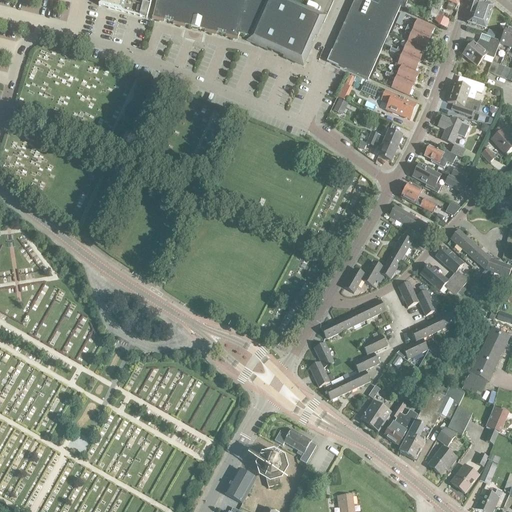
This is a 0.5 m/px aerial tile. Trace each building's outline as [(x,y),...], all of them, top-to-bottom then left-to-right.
[(100,0),(99,6),(147,20),(152,0),(100,0)] [(157,0),(152,21),(238,39),(239,35),(248,37),(247,41),(267,50),(268,49),(284,56),(283,57),(303,66),(312,46),(316,37),(325,17),(305,8),(305,9),(288,2),(289,0),(288,0),(157,0)] [(355,0),(328,63),(349,72),(383,5),(385,0),(355,0)] [(385,0),(383,5),(398,12),(401,7),(404,9),(408,0),(385,0)] [(437,0),(434,6),(441,9),(444,2),(440,0),(437,0)] [(446,0),(445,2),(449,4),(447,8),(455,11),(456,7),(457,8),(460,0),(459,0),(446,0)] [(493,7),(483,4),(484,3),(476,1),(468,24),(485,30),(493,7)] [(398,12),(383,5),(349,72),(368,81),(384,45),(384,44),(386,39),(398,12)] [(431,14),(430,17),(436,20),(437,17),(438,16),(441,9),(434,6),(431,14)] [(438,16),(437,17),(436,20),(435,22),(439,26),(447,29),(450,21),(443,18),(442,18),(438,16)] [(408,26),(407,27),(406,29),(430,40),(435,29),(417,21),(413,29),(408,26)] [(511,29),(506,28),(500,43),(500,44),(509,48),(511,42),(511,29)] [(430,40),(406,29),(405,32),(411,35),(407,43),(425,51),(430,40)] [(384,44),(384,45),(390,48),(393,42),(386,39),(384,44)] [(480,41),(476,46),(473,43),(463,56),(477,67),(482,61),(487,63),(492,65),(493,63),(494,61),(500,44),(500,43),(491,39),(489,44),(480,41)] [(407,43),(404,51),(398,48),(397,51),(420,61),(425,51),(407,43)] [(420,61),(397,51),(396,51),(395,54),(401,57),(397,65),(401,67),(415,73),(416,72),(420,61)] [(493,63),(492,65),(489,73),(498,77),(502,67),(493,63)] [(398,75),(392,72),(390,75),(389,78),(395,81),(396,77),(414,85),(419,74),(416,72),(415,73),(401,67),(398,75)] [(511,71),(502,67),(498,77),(507,81),(511,71)] [(349,77),(345,86),(351,88),(354,83),(355,79),(349,77)] [(395,81),(389,78),(386,86),(391,89),(409,97),(414,85),(396,77),(395,81)] [(374,98),(378,89),(365,83),(361,93),(374,98)] [(454,83),(451,93),(468,99),(470,91),(477,93),(482,95),(482,92),(484,88),(484,87),(472,83),(470,89),(458,85),(454,83)] [(343,85),(338,98),(347,102),(352,89),(351,88),(345,86),(343,85)] [(386,92),(383,99),(381,104),(388,107),(387,111),(410,121),(416,105),(386,92)] [(451,93),(447,104),(453,105),(465,109),(463,115),(472,118),(474,112),(472,111),(475,101),(468,99),(451,93)] [(346,103),(339,100),(331,114),(339,118),(346,103)] [(503,102),(496,100),(494,108),(500,110),(503,102)] [(450,121),(442,118),(438,127),(447,131),(443,140),(454,145),(458,136),(465,138),(469,127),(451,119),(450,121)] [(486,118),(484,124),(493,126),(495,121),(486,118)] [(483,125),(481,131),(487,134),(490,128),(483,125)] [(495,132),(498,136),(492,141),(505,156),(511,149),(511,142),(510,140),(511,137),(511,132),(507,127),(503,131),(503,130),(502,131),(500,128),(495,132)] [(378,136),(378,135),(371,132),(369,138),(397,150),(402,138),(389,132),(386,139),(378,136)] [(397,150),(369,138),(366,145),(373,148),(373,147),(381,150),(378,157),(392,163),(397,150)] [(461,159),(462,159),(462,158),(466,151),(455,145),(451,153),(461,159)] [(430,147),(425,158),(432,161),(431,163),(444,170),(445,168),(447,164),(452,166),(457,157),(445,152),(444,155),(430,147)] [(496,159),(488,149),(481,155),(489,165),(496,159)] [(472,154),(466,151),(462,158),(468,162),(472,154)] [(441,177),(428,170),(420,166),(413,178),(427,186),(425,188),(438,195),(442,187),(437,185),(441,177)] [(468,176),(455,170),(452,176),(464,183),(468,176)] [(449,177),(445,184),(464,194),(467,187),(465,186),(449,177)] [(422,202),(418,200),(422,192),(408,185),(401,199),(415,206),(420,208),(432,215),(437,206),(424,199),(422,202)] [(200,191),(190,187),(182,204),(192,209),(200,191)] [(408,229),(414,218),(395,207),(389,218),(408,229)] [(414,218),(408,229),(427,240),(434,229),(414,218)] [(467,255),(475,246),(459,231),(451,240),(467,255)] [(405,233),(403,237),(412,242),(414,238),(409,235),(406,233),(405,233)] [(403,236),(391,256),(402,262),(413,242),(412,242),(403,237),(403,236)] [(475,246),(467,255),(485,271),(491,260),(475,246)] [(451,278),(463,288),(469,282),(457,272),(464,265),(444,248),(436,258),(455,274),(451,278)] [(511,255),(504,254),(502,260),(511,262),(511,255)] [(384,269),(383,268),(380,275),(390,281),(402,262),(391,256),(384,269)] [(511,267),(491,260),(485,271),(508,279),(511,269),(511,267)] [(373,262),(366,276),(362,282),(372,288),(380,275),(383,268),(373,262)] [(463,288),(451,278),(448,282),(429,265),(420,275),(440,292),(444,288),(455,297),(463,288)] [(362,282),(366,276),(355,269),(344,289),(354,295),(362,282)] [(477,273),(473,277),(478,282),(482,277),(477,273)] [(495,281),(492,285),(498,290),(502,286),(495,281)] [(419,304),(416,297),(409,284),(398,289),(408,309),(419,304)] [(424,286),(419,288),(422,295),(427,292),(429,291),(426,286),(425,287),(424,286)] [(416,297),(419,304),(426,318),(436,313),(428,296),(427,292),(422,295),(416,297)] [(381,301),(361,311),(366,322),(386,312),(381,301)] [(511,309),(503,305),(492,328),(511,337),(511,334),(511,309)] [(361,311),(341,320),(346,331),(366,322),(361,311)] [(431,323),(436,334),(456,324),(451,313),(431,323)] [(346,331),(341,320),(321,330),(326,341),(346,331)] [(436,334),(431,323),(411,332),(416,343),(423,340),(436,334)] [(489,383),(511,337),(492,328),(470,374),(489,383)] [(310,347),(317,335),(311,331),(304,344),(310,347)] [(367,357),(374,354),(388,347),(383,337),(379,338),(375,340),(362,346),(367,357)] [(423,340),(416,343),(403,350),(408,361),(428,351),(423,340)] [(321,363),(323,370),(334,365),(325,345),(314,350),(321,363)] [(445,353),(434,346),(430,353),(442,359),(445,353)] [(374,354),(367,357),(354,364),(359,375),(365,372),(379,365),(374,354)] [(323,370),(321,363),(309,369),(319,389),(330,384),(323,370)] [(365,372),(359,375),(346,381),(351,392),(371,383),(365,372)] [(481,399),(489,383),(470,374),(462,390),(481,399)] [(351,392),(346,381),(326,391),(331,402),(351,392)] [(423,410),(416,422),(400,453),(416,461),(426,444),(425,443),(440,416),(451,421),(458,408),(460,405),(465,394),(450,387),(448,391),(436,385),(432,392),(431,391),(422,409),(423,410)] [(399,391),(394,399),(399,403),(405,395),(404,395),(399,391)] [(377,396),(372,392),(368,397),(373,400),(377,396)] [(379,434),(391,414),(374,403),(361,422),(379,434)] [(404,407),(400,404),(391,417),(396,420),(404,407)] [(458,408),(451,421),(452,422),(448,430),(462,437),(473,415),(458,408)] [(495,409),(487,429),(490,430),(499,434),(500,434),(509,414),(495,409)] [(389,430),(384,438),(398,447),(403,439),(406,433),(409,435),(416,422),(415,421),(418,416),(410,411),(406,416),(404,417),(400,414),(393,424),(389,431),(389,430)] [(292,430),(288,437),(280,433),(275,442),(283,447),(284,445),(300,454),(298,456),(302,458),(300,461),(306,465),(316,447),(311,443),(312,442),(292,430)] [(455,438),(445,430),(437,441),(447,449),(455,438)] [(456,434),(448,430),(447,431),(455,438),(456,434)] [(499,434),(490,430),(485,442),(489,444),(494,446),(499,434)] [(128,489),(153,443),(148,440),(140,454),(123,486),(128,489)] [(458,459),(443,448),(428,467),(441,476),(446,470),(449,466),(451,468),(458,459)] [(483,468),(487,461),(488,458),(481,455),(476,464),(483,468)] [(488,461),(487,463),(497,467),(498,466),(500,460),(490,455),(488,461)] [(281,461),(274,456),(265,459),(261,466),(263,475),(267,477),(266,479),(268,489),(281,485),(279,477),(283,469),(281,461)] [(487,463),(485,469),(479,482),(489,486),(497,467),(487,463)] [(479,478),(465,467),(451,484),(465,495),(479,478)] [(239,470),(238,473),(224,495),(242,505),(256,480),(239,470)] [(498,490),(495,495),(481,490),(473,509),(479,511),(493,511),(499,499),(502,492),(498,490)] [(341,511),(354,511),(352,496),(338,497),(338,504),(339,506),(341,506),(341,511)]
